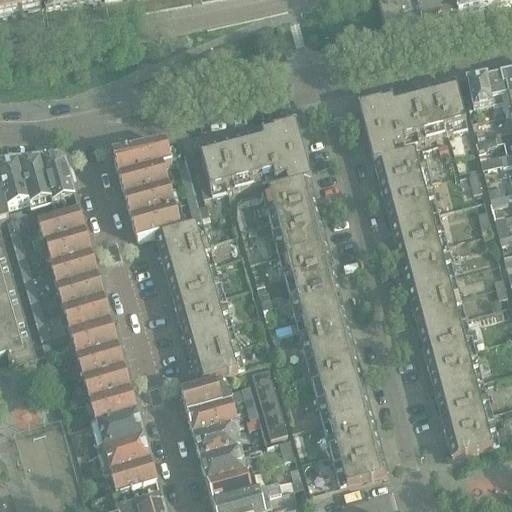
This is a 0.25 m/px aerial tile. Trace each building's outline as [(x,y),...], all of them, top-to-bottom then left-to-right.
[(0,0),(0,20),(19,17),(16,0),(0,0)] [(39,0),(16,0),(19,17),(41,14),(41,13),(39,0)] [(70,11),(70,8),(69,0),(43,0),(45,12),(46,15),(70,11)] [(100,0),(69,0),(70,8),(70,11),(101,6),(101,3),(100,0)] [(458,21),(458,20),(452,0),(376,0),(386,38),(421,30),(458,21)] [(511,7),(510,0),(452,0),(458,20),(511,8),(511,7)] [(511,75),(499,78),(504,99),(511,96),(511,75)] [(490,102),(485,81),(467,85),(471,106),(490,102)] [(374,170),(391,232),(438,219),(421,155),(396,161),(394,155),(468,135),(455,87),(392,104),(391,103),(358,111),(373,170),(374,170)] [(511,117),(508,118),(511,129),(501,131),(503,139),(511,137),(511,117)] [(191,157),(204,205),(286,184),(288,191),(261,198),(278,262),(326,249),(310,187),(312,187),(296,128),(262,137),(262,138),(191,157)] [(511,159),(511,137),(503,139),(495,141),(497,150),(503,148),(505,161),(511,159)] [(497,150),(495,141),(480,145),(484,165),(500,162),(497,150)] [(120,183),(163,171),(172,169),(166,147),(118,157),(114,163),(120,183)] [(511,159),(505,161),(500,162),(503,173),(511,170),(511,159)] [(57,163),(40,165),(51,205),(52,209),(74,203),(64,166),(57,163)] [(29,212),(51,205),(40,165),(17,167),(28,208),(29,212)] [(178,167),(195,231),(203,229),(186,165),(178,167)] [(0,188),(7,214),(28,208),(17,167),(0,168),(0,188)] [(163,171),(120,183),(125,203),(169,191),(163,171)] [(481,198),(477,179),(468,181),(473,200),(481,198)] [(37,365),(36,363),(0,234),(0,226),(9,224),(7,214),(0,188),(0,358),(6,357),(11,372),(37,365)] [(169,191),(125,203),(131,224),(175,211),(169,191)] [(175,211),(131,224),(137,244),(181,232),(175,211)] [(492,242),(486,217),(477,219),(483,244),(492,242)] [(44,251),(45,250),(84,239),(78,218),(38,229),(44,251)] [(438,219),(391,232),(407,295),(454,283),(438,219)] [(203,229),(195,231),(182,235),(181,232),(137,244),(138,247),(155,242),(167,285),(215,271),(203,229)] [(9,238),(11,245),(40,345),(48,343),(17,235),(9,238)] [(90,260),(84,239),(45,250),(51,271),(90,260)] [(295,325),(343,313),(326,249),(278,262),(295,325)] [(56,293),(97,281),(90,260),(51,271),(50,272),(56,293)] [(167,285),(185,347),(233,333),(215,271),(167,285)] [(103,304),(97,281),(56,293),(62,315),(103,304)] [(454,283),(407,295),(418,336),(465,324),(454,283)] [(506,303),(502,285),(493,287),(498,305),(506,303)] [(109,326),(103,304),(62,315),(68,337),(109,326)] [(306,367),(354,354),(343,313),(295,325),(306,367)] [(465,324),(418,336),(435,400),(482,388),(465,324)] [(70,341),(76,363),(116,351),(110,330),(70,341)] [(245,376),(233,333),(185,347),(197,389),(245,376)] [(71,423),(55,369),(49,347),(41,349),(44,361),(62,425),(71,423)] [(123,374),(116,351),(76,363),(82,385),(123,374)] [(322,430),(370,418),(354,354),(306,367),(322,430)] [(123,374),(82,385),(88,407),(129,395),(123,374)] [(252,380),(270,445),(287,440),(269,375),(252,380)] [(220,403),(216,388),(181,398),(187,422),(231,409),(233,408),(230,400),(220,403)] [(511,447),(498,451),(482,388),(435,400),(452,464),(511,448),(511,447)] [(88,407),(95,429),(135,418),(129,395),(88,407)] [(259,424),(253,403),(244,405),(250,426),(259,424)] [(231,409),(187,422),(193,442),(237,430),(231,409)] [(142,441),(135,418),(95,429),(101,452),(142,441)] [(312,500),(313,501),(388,481),(387,480),(386,480),(370,418),(322,430),(339,493),(312,500)] [(239,430),(237,430),(193,442),(199,463),(239,452),(236,441),(241,440),(239,430)] [(143,445),(95,458),(101,480),(109,478),(149,466),(143,445)] [(206,489),(252,476),(249,467),(247,468),(243,455),(200,467),(206,489)] [(156,489),(149,466),(109,478),(115,501),(156,489)] [(252,476),(206,489),(213,511),(247,501),(243,488),(254,484),(252,476)] [(91,508),(92,511),(161,511),(156,489),(115,501),(91,508)] [(284,511),(279,492),(258,498),(247,501),(213,511),(212,511),(284,511)] [(4,511),(5,507),(10,507),(10,498),(0,497),(0,511),(4,511)]
